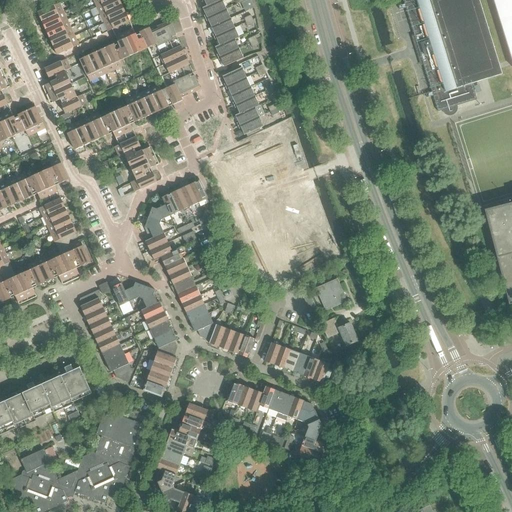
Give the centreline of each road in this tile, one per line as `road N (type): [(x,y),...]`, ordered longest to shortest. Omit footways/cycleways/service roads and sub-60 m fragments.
road 1 (tertiary): [(312,0),(360,156),(452,387)]
road 2 (tertiary): [(467,379),(368,153),(321,0)]
road 3 (residential): [(116,270),(30,83),(34,65),(12,13)]
road 4 (residential): [(202,165),(179,118),(219,97),(178,1),(146,15),(139,0)]
road 5 (residential): [(254,366),(276,301),(229,282),(209,236),(217,197),(202,165)]
road 6 (residential): [(116,270),(145,194),(202,165)]
